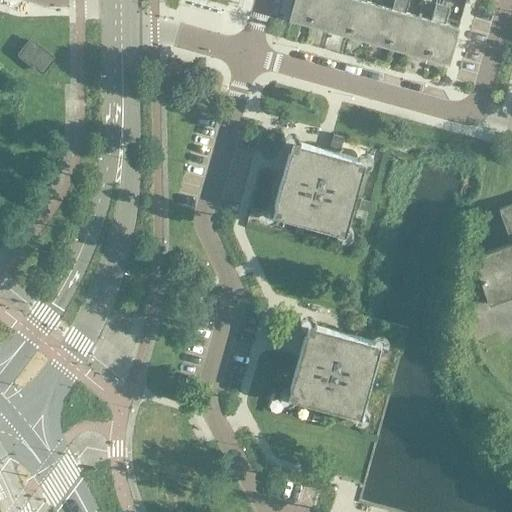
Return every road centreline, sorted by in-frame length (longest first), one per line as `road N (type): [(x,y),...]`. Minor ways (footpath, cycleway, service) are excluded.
road 1 (residential): [(269,511),(209,396),(233,298),(203,224),(248,57)]
road 2 (tertiary): [(19,422),(69,363),(110,271),(124,202),(121,132)]
road 3 (tertiary): [(121,132),(55,301),(0,378)]
road 4 (residential): [(471,118),(248,57)]
road 5 (residential): [(248,57),(120,22)]
road 6 (residential): [(471,118),(505,0)]
